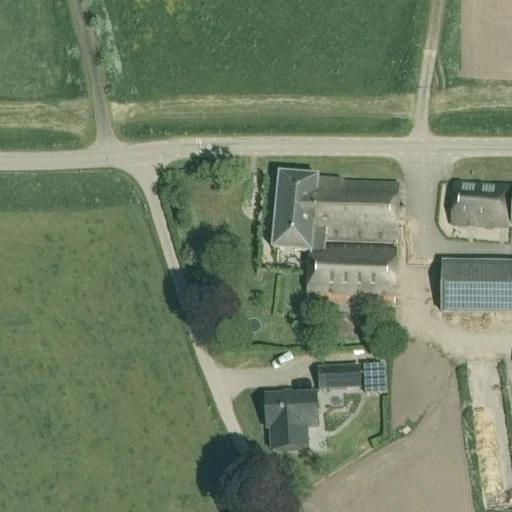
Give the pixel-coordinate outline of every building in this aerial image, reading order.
[(309,304),(395,307),(397,250),(327,248),(327,243),(397,245),(399,186),(343,184),(341,182),(318,181),(318,179),(280,176),(273,252),(311,255),(309,304)] [(452,224),(506,229),(509,188),(456,183),(452,224)] [(441,314),(511,315),(511,265),(442,265),(441,314)] [(482,374),(494,416),(511,410),(511,366),(482,374)] [(359,369),(319,370),(320,394),(360,393),(359,369)] [(266,431),(317,428),(316,395),(265,397),(266,431)]
